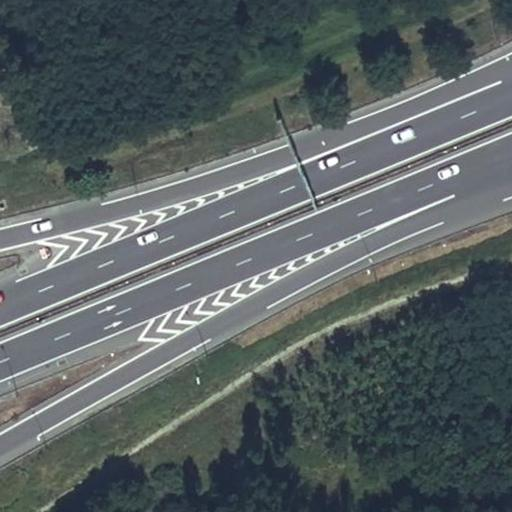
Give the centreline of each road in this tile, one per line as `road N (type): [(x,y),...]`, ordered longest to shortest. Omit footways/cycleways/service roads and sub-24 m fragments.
road 1 (motorway): [(0,441),(330,255),(511,177)]
road 2 (motorway): [(511,91),(0,303)]
road 3 (motorway): [(0,356),(511,148)]
road 4 (motorway): [(511,86),(194,189),(0,240)]
